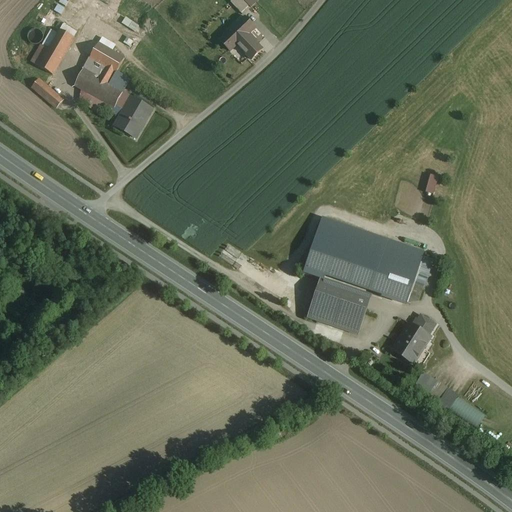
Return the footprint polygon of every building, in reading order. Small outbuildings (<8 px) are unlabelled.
[(242,0),(233,0),(230,3),(241,14),(248,6),(242,0)] [(242,0),(248,6),(251,9),(259,1),(258,0),(242,0)] [(230,53),(237,46),(251,61),(262,50),(254,41),(255,40),(249,35),(256,29),(245,17),(219,42),(230,53)] [(60,31),(49,50),(41,46),(31,64),(52,76),(74,39),(60,31)] [(42,41),(42,38),(42,36),(40,33),(38,32),(35,32),(32,32),(30,34),(29,36),(28,39),(29,42),(31,44),(33,45),(35,46),(38,45),(40,43),(42,41)] [(98,44),(84,69),(75,86),(114,109),(116,107),(122,95),(122,94),(108,85),(114,75),(115,75),(124,59),(98,44)] [(63,102),(39,80),(32,88),(56,110),(63,102)] [(89,101),(80,95),(77,100),(86,106),(89,101)] [(152,111),(131,99),(131,100),(122,95),(116,107),(124,111),(115,127),(136,139),(152,111)] [(432,261),(340,229),(330,260),(388,280),(382,297),(394,301),(406,305),(409,296),(413,285),(423,288),(432,261)] [(376,300),(326,282),(312,321),(362,339),(376,300)] [(423,288),(413,285),(409,296),(419,300),(423,288)] [(435,327),(422,318),(415,329),(428,337),(435,327)] [(409,326),(394,350),(413,362),(421,349),(424,351),(431,339),(428,337),(415,329),(409,326)] [(458,399),(460,395),(424,373),(413,390),(448,412),(450,409),(479,427),(486,416),(458,399)] [(299,419),(275,432),(279,441),(304,428),(299,419)]
